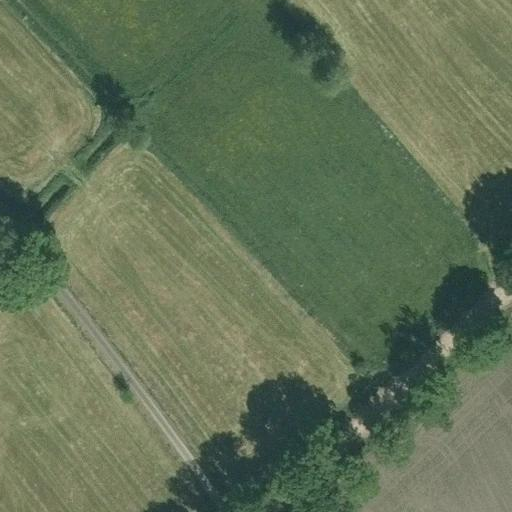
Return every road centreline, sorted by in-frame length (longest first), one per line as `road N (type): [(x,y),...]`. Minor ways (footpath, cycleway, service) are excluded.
road 1 (unclassified): [(224,511),(90,319),(0,220)]
road 2 (track): [(284,511),(511,295)]
